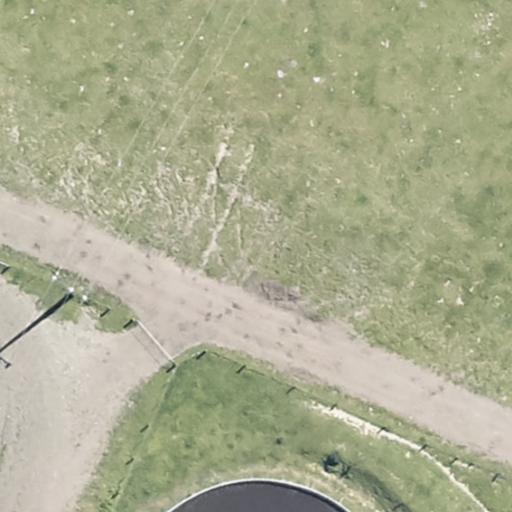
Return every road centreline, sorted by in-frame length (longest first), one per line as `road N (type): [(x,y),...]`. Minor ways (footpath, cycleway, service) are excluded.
road 1 (track): [(0,221),(511,436)]
road 2 (track): [(0,307),(50,355),(59,412),(28,511)]
road 3 (track): [(55,387),(133,357),(162,330),(178,296)]
